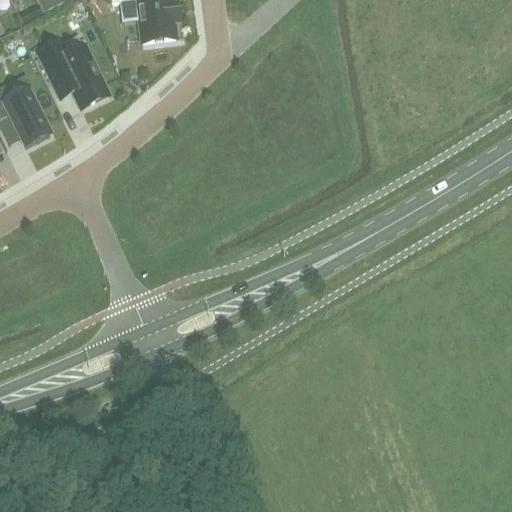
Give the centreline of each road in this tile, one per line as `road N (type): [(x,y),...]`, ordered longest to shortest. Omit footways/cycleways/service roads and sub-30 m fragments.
road 1 (primary): [(146,342),(354,247),(511,150)]
road 2 (residential): [(220,57),(73,181)]
road 3 (residential): [(73,181),(146,342)]
road 4 (primary): [(0,399),(146,342)]
